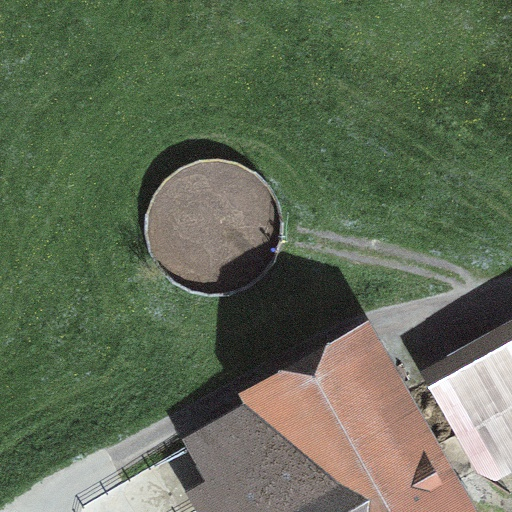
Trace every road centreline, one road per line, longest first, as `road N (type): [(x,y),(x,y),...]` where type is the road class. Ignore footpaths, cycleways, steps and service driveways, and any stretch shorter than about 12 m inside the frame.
road 1 (track): [(511,285),(457,290),(355,329),(61,487),(41,511)]
road 2 (track): [(330,237),(457,290)]
